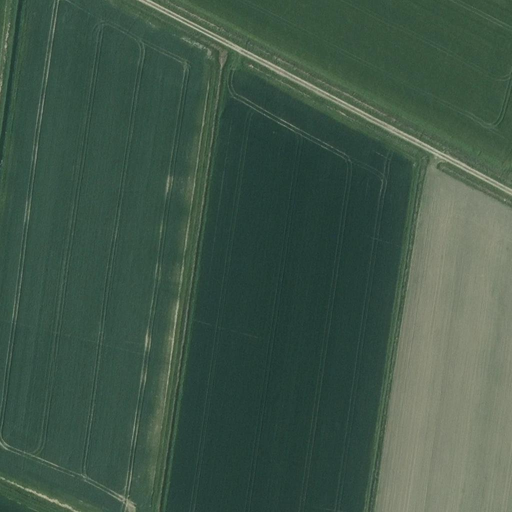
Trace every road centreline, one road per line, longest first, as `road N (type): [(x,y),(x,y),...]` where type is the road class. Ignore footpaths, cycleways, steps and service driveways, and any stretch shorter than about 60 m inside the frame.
road 1 (track): [(142,0),(511,192)]
road 2 (track): [(380,511),(437,154)]
